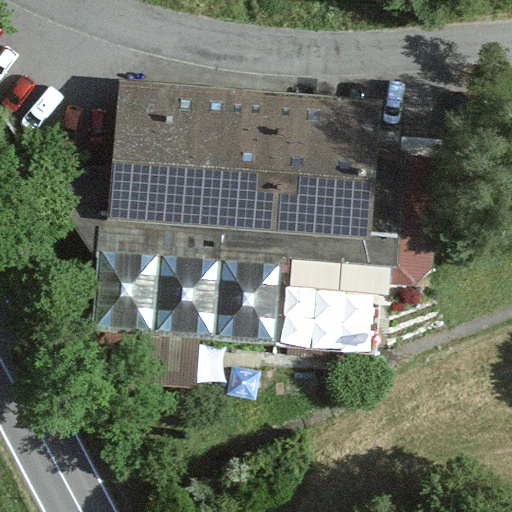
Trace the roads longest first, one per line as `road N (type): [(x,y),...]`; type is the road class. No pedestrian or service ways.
road 1 (unclassified): [(71,0),(160,27),(335,46),(511,44)]
road 2 (secondary): [(80,511),(0,358)]
